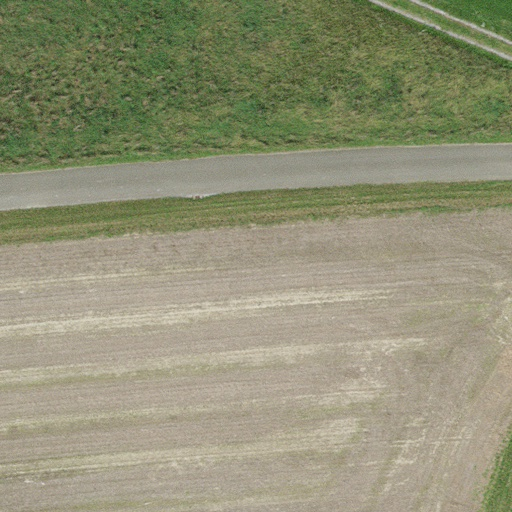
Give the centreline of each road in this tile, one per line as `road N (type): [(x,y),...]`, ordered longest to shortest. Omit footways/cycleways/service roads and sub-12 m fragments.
road 1 (track): [(511,168),(384,166),(0,199)]
road 2 (track): [(390,0),(511,50)]
